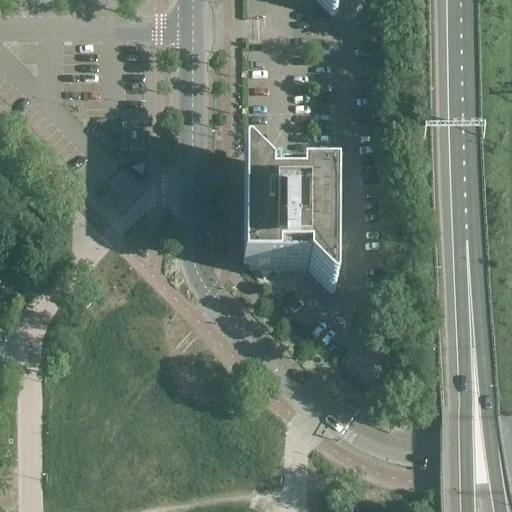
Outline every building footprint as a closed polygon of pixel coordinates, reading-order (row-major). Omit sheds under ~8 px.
[(335,18),(335,0),(311,0),(330,19),(331,20),(332,20),(333,20),(334,20),(335,19),(335,18)] [(312,81),(312,61),(295,61),(295,81),(312,81)] [(142,157),(142,128),(121,128),(121,156),(142,157)] [(334,295),(334,186),(335,186),(335,185),(271,184),(271,186),(269,186),(269,183),(247,161),(246,161),(245,160),(244,161),(243,161),(243,162),(243,163),(242,272),(241,272),(241,273),(306,274),(306,272),(308,272),(308,275),(329,296),(329,297),(331,297),(332,297),(333,297),(334,295)] [(0,295),(14,296),(14,273),(0,273),(0,295)] [(370,366),(357,381),(381,402),(394,387),(370,366)]
